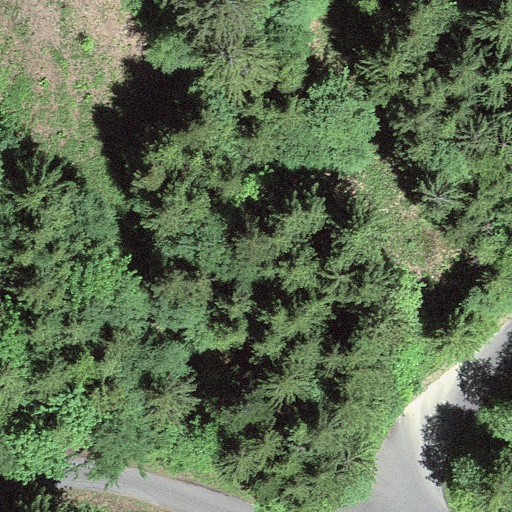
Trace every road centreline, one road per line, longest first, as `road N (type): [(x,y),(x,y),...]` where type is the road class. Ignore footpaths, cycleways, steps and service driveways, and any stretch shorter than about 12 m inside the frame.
road 1 (track): [(397,511),(416,444),(438,412),(511,363)]
road 2 (track): [(187,511),(149,494),(60,481),(0,487)]
